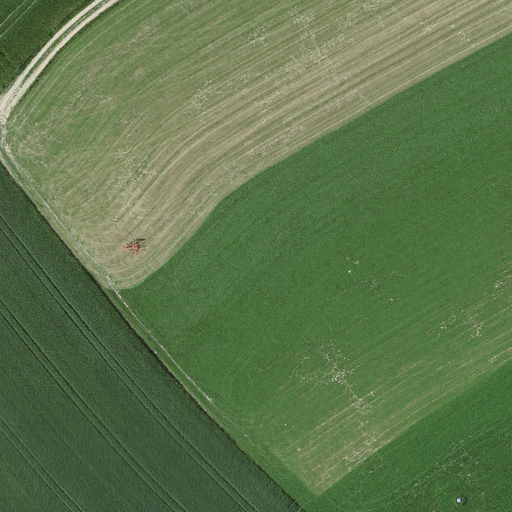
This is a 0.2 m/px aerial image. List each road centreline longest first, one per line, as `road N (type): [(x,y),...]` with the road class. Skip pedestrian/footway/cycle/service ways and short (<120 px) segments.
road 1 (track): [(0,124),(60,223),(112,288)]
road 2 (track): [(87,0),(23,64),(5,129)]
